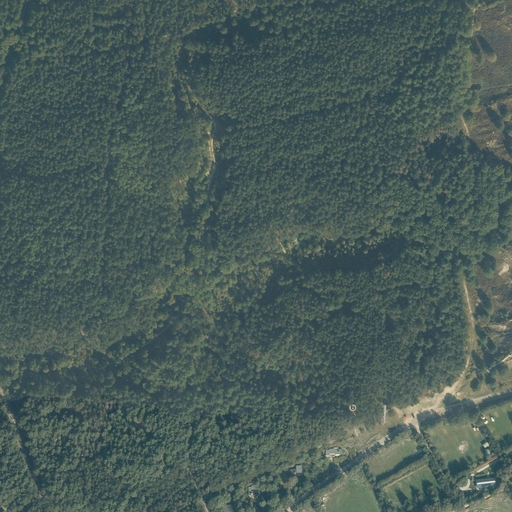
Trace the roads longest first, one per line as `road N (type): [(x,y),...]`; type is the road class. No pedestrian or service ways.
road 1 (unknown): [(0,408),(20,413),(29,366),(82,332),(101,295),(110,152),(140,0)]
road 2 (unknown): [(82,332),(151,374),(203,378),(191,461),(208,511)]
road 3 (track): [(287,511),(401,428),(511,394)]
road 4 (track): [(257,2),(188,31),(11,50)]
